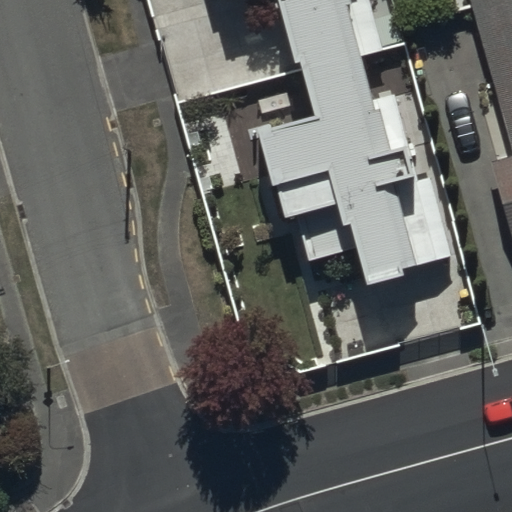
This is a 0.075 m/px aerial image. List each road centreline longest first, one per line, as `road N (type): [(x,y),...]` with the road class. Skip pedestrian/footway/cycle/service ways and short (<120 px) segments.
road 1 (residential): [(165,511),(119,377),(15,0)]
road 2 (tertiary): [(269,511),(511,440)]
